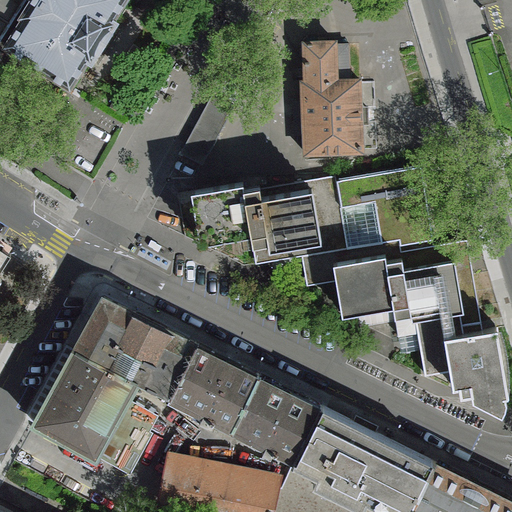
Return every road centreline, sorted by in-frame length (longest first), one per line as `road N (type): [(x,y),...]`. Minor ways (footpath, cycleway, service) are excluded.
road 1 (residential): [(511,455),(89,252)]
road 2 (residential): [(434,0),(511,253)]
road 3 (residential): [(0,407),(89,252)]
